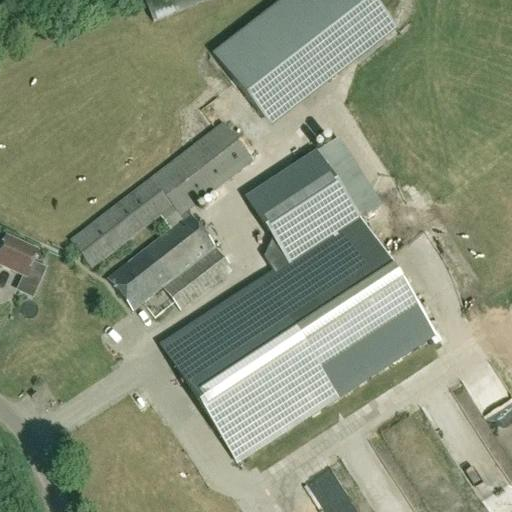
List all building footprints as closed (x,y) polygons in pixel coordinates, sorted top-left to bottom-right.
[(175,0),(155,9),(161,23),(213,0),(175,0)] [(288,0),(216,49),(243,89),(222,103),(235,122),(246,115),(255,127),(250,131),(261,147),(276,136),(265,120),(400,28),(380,0),(288,0)] [(253,165),(223,126),(148,183),(70,244),(92,272),(160,220),(170,233),(188,220),(185,217),(253,165)] [(246,294),(170,343),(227,431),(414,309),(359,224),(384,208),(338,140),(316,155),(315,153),(245,200),(286,264),(244,291),(246,294)] [(188,220),(170,233),(112,279),(108,281),(133,313),(174,281),(182,291),(170,300),(180,313),(230,274),(188,220)] [(9,236),(0,256),(0,263),(29,277),(41,251),(9,236)]
